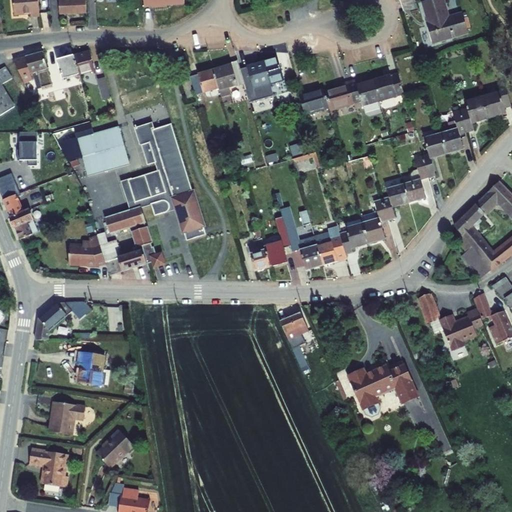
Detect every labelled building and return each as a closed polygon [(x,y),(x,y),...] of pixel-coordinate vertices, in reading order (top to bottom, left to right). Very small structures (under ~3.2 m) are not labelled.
[(18,0),(19,13),(35,12),(35,15),(44,14),(42,0),(18,0)] [(60,0),(61,12),(88,11),(87,0),(60,0)] [(434,25),(435,29),(471,17),(469,11),(455,15),(450,0),(429,0),(436,24),(434,25)] [(435,29),(439,41),(475,30),(471,17),(435,29)] [(100,68),(94,48),(78,53),(84,73),(100,68)] [(48,53),(31,59),(36,74),(42,72),(46,87),(57,83),(53,69),(48,53)] [(60,77),(72,115),(80,113),(71,85),(86,80),(84,73),(78,53),(60,58),(65,76),(60,77)] [(290,76),(283,56),(270,60),(276,80),(290,76)] [(236,63),(222,67),(227,84),(230,93),(244,89),(247,98),(256,96),(247,66),(244,57),(235,59),(236,63)] [(270,60),(247,66),(256,96),(279,89),(276,80),(270,60)] [(0,110),(18,100),(6,80),(18,73),(10,61),(0,66),(0,110)] [(197,74),(202,92),(227,84),(222,67),(222,66),(197,74)] [(111,82),(107,67),(99,69),(103,84),(111,82)] [(404,71),(380,78),(386,99),(411,92),(408,83),(404,71)] [(200,93),(195,75),(188,77),(194,95),(200,93)] [(361,77),(353,80),(360,103),(367,100),(368,104),(386,99),(380,78),(363,83),(361,77)] [(347,85),(331,89),(336,106),(337,110),(360,103),(353,80),(346,82),(347,85)] [(506,90),(490,95),(497,118),(511,112),(511,82),(505,84),(506,90)] [(304,91),(311,114),(336,106),(331,89),(330,87),(312,92),(311,89),(304,91)] [(474,107),(468,109),(475,131),(482,129),(480,123),(497,118),(490,95),(472,101),(474,107)] [(465,127),(449,132),(456,151),(472,146),(468,133),(475,131),(468,109),(460,112),(465,127)] [(160,139),(157,128),(155,121),(141,126),(146,143),(160,139)] [(211,233),(177,122),(157,128),(160,139),(146,143),(152,163),(160,161),(163,169),(133,178),(141,206),(134,209),(110,216),(115,233),(141,225),(142,229),(137,230),(142,247),(147,245),(148,249),(122,257),(110,261),(111,264),(115,275),(159,261),(158,257),(161,256),(158,246),(157,246),(156,242),(157,242),(152,226),(151,226),(149,222),(151,222),(146,206),(156,203),(159,214),(170,211),(172,210),(174,208),(174,205),(174,203),(179,201),(181,208),(191,239),(211,233)] [(124,127),(124,125),(83,137),(94,174),(134,162),(133,160),(132,157),(130,148),(124,127)] [(22,159),(30,159),(30,165),(40,165),(39,130),(21,131),(22,159)] [(438,152),(429,154),(436,176),(444,173),(439,157),(456,151),(449,132),(433,138),(438,152)] [(76,159),(72,144),(65,146),(69,161),(76,159)] [(311,154),(294,158),(297,173),(314,169),(311,154)] [(411,179),(411,181),(418,201),(435,196),(430,178),(436,176),(429,154),(422,156),(427,174),(411,179)] [(25,191),(16,171),(0,177),(0,181),(0,182),(7,198),(25,237),(43,230),(33,206),(27,208),(20,193),(25,191)] [(141,206),(133,178),(125,181),(134,209),(141,206)] [(500,200),(500,179),(458,223),(461,227),(465,232),(474,224),(500,200)] [(511,191),(500,179),(500,200),(511,211),(511,234),(495,249),(474,224),(465,232),(460,238),(469,249),(459,257),(477,277),(481,276),(482,277),(511,251),(511,191)] [(397,193),(389,195),(396,217),(404,214),(401,206),(418,201),(411,181),(395,186),(397,193)] [(389,195),(381,198),(385,211),(382,212),(382,211),(369,215),(371,222),(378,242),(395,237),(389,219),(396,217),(389,195)] [(181,208),(179,201),(174,203),(174,205),(174,208),(172,210),(170,211),(181,208)] [(307,264),(314,262),(316,267),(332,262),(326,242),(310,247),(308,240),(297,203),(289,205),(292,213),(301,244),(307,264)] [(309,209),(313,221),(319,219),(315,207),(309,209)] [(304,223),(311,222),(309,210),(302,211),(304,223)] [(275,243),(276,244),(282,264),(298,259),(294,246),(301,244),(292,213),(285,215),(292,238),(275,243)] [(336,225),(322,230),(326,242),(332,262),(354,256),(354,253),(347,233),(343,219),(335,222),(336,225)] [(355,231),(347,233),(354,253),(361,251),(360,247),(378,242),(371,222),(354,227),(355,231)] [(460,238),(465,232),(461,227),(455,233),(460,238)] [(75,246),(74,266),(103,267),(111,264),(110,261),(105,245),(102,236),(93,239),(95,243),(87,243),(87,247),(75,246)] [(122,257),(118,241),(105,245),(110,261),(122,257)] [(261,251),(267,268),(282,264),(276,244),(269,246),(270,248),(261,251)] [(171,264),(168,254),(161,256),(158,257),(159,261),(161,268),(171,264)] [(43,265),(41,272),(47,274),(50,267),(43,265)] [(511,278),(508,273),(495,285),(503,292),(511,303),(511,278)] [(485,290),(476,293),(485,315),(492,313),(493,315),(497,314),(503,329),(497,331),(501,341),(509,338),(511,336),(511,322),(506,308),(494,311),(485,290)] [(434,292),(423,296),(431,318),(433,317),(437,327),(445,323),(454,345),(467,339),(465,335),(479,329),(476,322),(484,319),(482,315),(477,303),(467,307),(469,310),(455,316),(452,309),(441,313),(434,292)] [(72,299),(63,299),(43,310),(40,330),(51,330),(52,324),(53,325),(58,322),(57,319),(75,308),(80,317),(96,307),(91,299),(83,299),(75,304),(72,299)] [(305,304),(286,312),(302,350),(309,347),(303,332),(315,326),(305,304)] [(87,359),(85,376),(106,379),(111,348),(84,344),(81,358),(87,359)] [(309,368),(316,365),(309,347),(302,350),(309,368)] [(370,365),(355,372),(371,410),(377,412),(386,409),(388,403),(383,392),(402,384),(408,400),(424,393),(410,362),(396,368),(393,362),(380,367),(381,369),(373,372),(370,365)] [(59,396),(54,426),(77,429),(80,414),(88,415),(90,401),(59,396)] [(103,450),(116,465),(142,443),(128,426),(113,439),(114,440),(103,450)] [(49,461),(46,479),(70,483),(72,474),(68,473),(72,450),(37,444),(34,459),(49,461)] [(129,493),(126,511),(156,511),(159,497),(147,495),(148,488),(132,486),(131,493),(129,493)]
